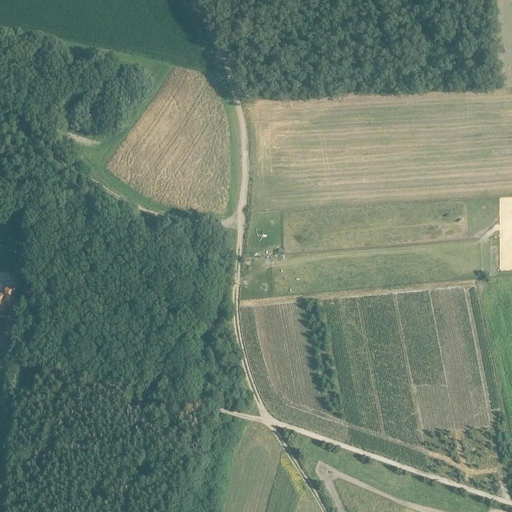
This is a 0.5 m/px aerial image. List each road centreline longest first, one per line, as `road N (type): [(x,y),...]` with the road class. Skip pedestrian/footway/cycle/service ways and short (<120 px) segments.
road 1 (track): [(511,504),(282,424),(0,345)]
road 2 (track): [(327,511),(268,423),(235,331),(238,240)]
road 3 (track): [(238,240),(243,123),(195,0)]
